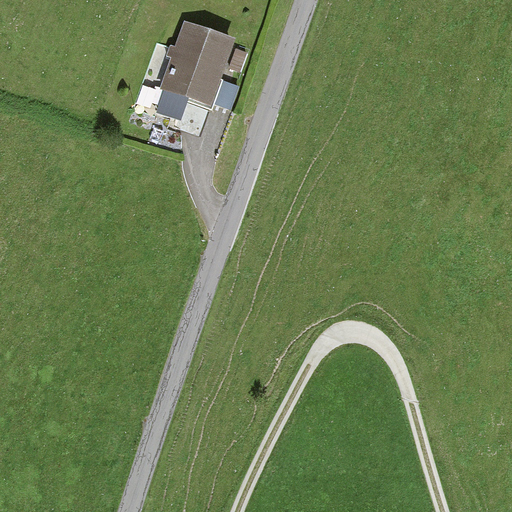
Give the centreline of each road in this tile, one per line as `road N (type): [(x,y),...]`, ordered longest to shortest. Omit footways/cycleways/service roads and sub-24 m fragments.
road 1 (tertiary): [(130,511),(307,0)]
road 2 (track): [(238,511),(308,364),(325,343),(355,332),(372,337),(400,371),(445,511)]
